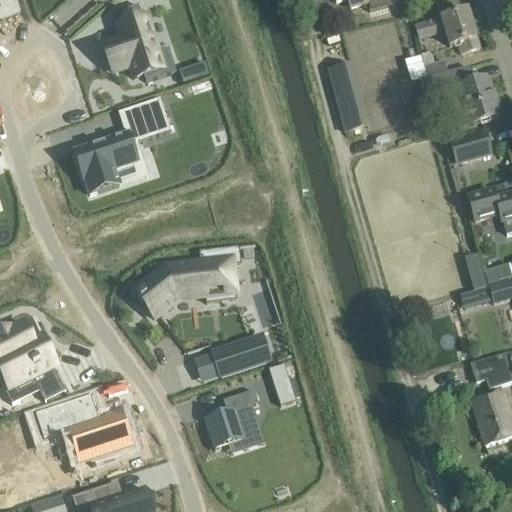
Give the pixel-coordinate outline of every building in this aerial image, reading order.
[(371,0),(348,0),(351,10),(371,4),(370,0),(371,0)] [(120,41),(104,46),(109,61),(116,58),(121,72),(130,69),(133,81),(143,78),(145,84),(176,75),(176,74),(169,51),(157,55),(146,20),(142,21),(138,8),(115,15),(120,28),(116,29),(120,41)] [(458,46),(461,57),(479,51),(468,14),(416,30),(420,41),(446,33),(451,49),(458,46)] [(430,56),(422,58),(424,67),(425,69),(434,66),(432,58),(430,58),(430,56)] [(428,81),(447,75),(444,64),(434,66),(425,69),(428,81)] [(351,67),(327,74),(344,137),(360,133),(349,95),(358,93),(351,67)] [(447,75),(428,81),(427,81),(430,92),(449,86),(451,92),(460,89),(471,127),(500,118),(495,101),(492,102),(485,81),(473,85),(468,70),(447,75)] [(126,139),(75,156),(85,184),(86,183),(91,198),(120,188),(115,174),(137,166),(131,148),(171,134),(160,102),(119,116),(126,139)] [(449,146),(455,167),(491,156),(485,135),(449,146)] [(511,198),(499,202),(496,194),(495,192),(479,197),(476,198),(476,199),(468,201),(475,225),(500,217),(502,225),(503,225),(507,238),(511,236),(511,198)] [(165,270),(133,295),(134,296),(135,295),(139,300),(138,301),(141,305),(143,303),(151,313),(148,314),(154,321),(178,302),(181,302),(181,299),(205,297),(206,306),(221,304),(229,303),(236,302),(232,268),(241,267),(240,251),(239,250),(199,254),(200,266),(165,270)] [(477,257),(464,260),(464,262),(473,293),(487,289),(477,257)] [(511,279),(509,267),(484,274),(488,287),(511,280),(511,279)] [(511,289),(510,284),(487,291),(491,303),(492,309),(511,302),(511,289)] [(487,291),(460,298),(463,311),(491,303),(487,291)] [(0,373),(8,390),(7,390),(9,393),(13,390),(32,380),(39,394),(44,405),(45,405),(46,404),(44,401),(61,393),(62,392),(64,395),(65,394),(53,370),(57,369),(43,340),(33,345),(24,327),(12,333),(11,332),(0,337),(0,373)] [(249,343),(212,355),(220,380),(221,380),(269,364),(266,352),(254,356),(249,343)] [(511,380),(505,357),(475,366),(470,367),(476,386),(485,384),(490,398),(471,404),(485,449),(511,441),(511,426),(500,389),(511,385),(511,380)] [(296,404),(287,376),(271,381),(280,409),(296,404)] [(228,417),(206,424),(216,454),(246,444),(241,428),(259,423),(254,409),(259,407),(255,395),(224,405),(228,417)] [(95,397),(36,417),(45,443),(73,435),(83,466),(135,449),(124,415),(104,422),(95,397)] [(113,487),(73,501),(76,511),(151,511),(148,501),(145,492),(122,499),(121,499),(120,497),(117,498),(113,487)] [(64,511),(60,499),(45,504),(47,511),(64,511)]
